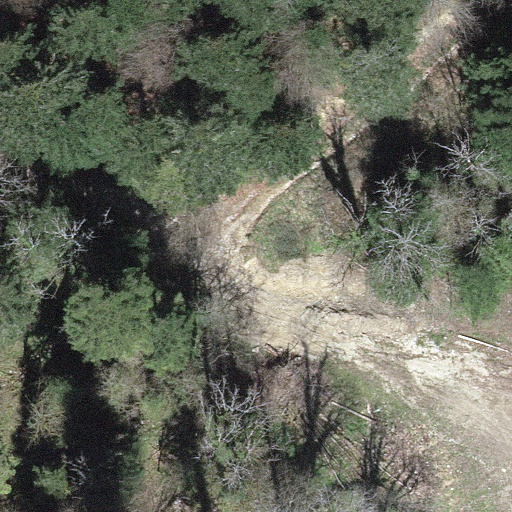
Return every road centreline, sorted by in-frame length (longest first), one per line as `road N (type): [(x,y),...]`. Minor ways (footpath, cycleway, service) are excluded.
road 1 (track): [(511,458),(197,287),(107,246),(0,215)]
road 2 (track): [(219,298),(307,180),(476,33),(501,0)]
